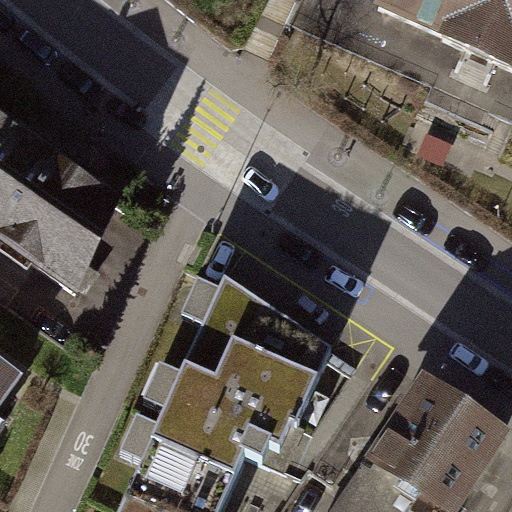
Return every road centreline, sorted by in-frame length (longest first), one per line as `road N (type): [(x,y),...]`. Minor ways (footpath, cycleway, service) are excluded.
road 1 (residential): [(228,140),(196,188),(58,511)]
road 2 (tertiary): [(511,337),(228,140)]
road 3 (tertiary): [(228,140),(51,0)]
